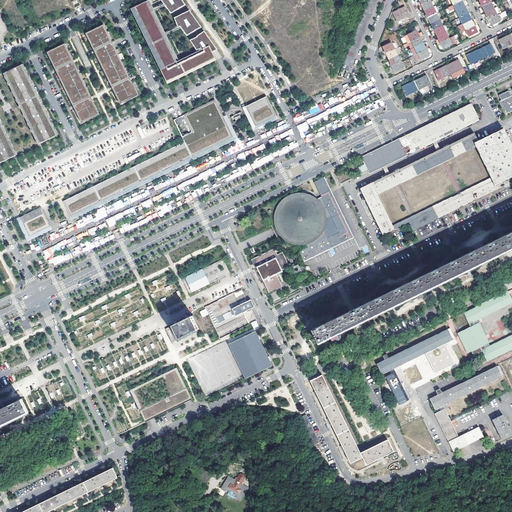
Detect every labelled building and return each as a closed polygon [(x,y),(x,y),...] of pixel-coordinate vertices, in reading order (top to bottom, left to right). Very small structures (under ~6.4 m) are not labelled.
[(53,0),(46,0),(45,1),(50,11),(57,8),(53,0)] [(149,0),(147,1),(177,62),(179,61),(166,35),(155,11),(154,9),(149,0)] [(167,3),(154,9),(155,11),(165,6),(169,4),(168,0),(166,1),(167,3)] [(161,0),(163,3),(166,1),(168,0),(169,4),(165,6),(167,9),(170,8),(172,13),(179,8),(186,5),(182,0),(161,0)] [(317,0),(306,0),(309,4),(311,9),(320,5),(317,0)] [(147,1),(135,7),(164,68),(160,70),(167,82),(215,58),(212,52),(217,50),(204,31),(197,36),(197,37),(192,39),(194,44),(193,45),(194,47),(197,46),(200,45),(202,49),(206,47),(207,50),(167,70),(165,67),(177,62),(147,1)] [(422,7),(424,12),(433,7),(430,1),(420,6),(421,8),(422,7)] [(455,9),(456,12),(465,8),(463,5),(462,1),(453,6),(455,9)] [(301,2),(294,6),(299,16),(304,13),(306,12),(303,7),(301,2)] [(41,3),(34,6),(39,16),(46,13),(41,3)] [(484,10),(485,13),(494,9),(491,3),(482,7),(484,10)] [(309,4),(303,7),(306,12),(304,13),(304,15),(312,11),(311,9),(309,4)] [(164,68),(135,7),(131,9),(160,70),(164,68)] [(290,7),(281,12),(283,16),(286,21),(295,17),(290,7)] [(409,16),(404,7),(392,13),(397,22),(398,21),(399,24),(409,20),(407,17),(409,16)] [(433,7),(424,12),(426,15),(425,16),(426,19),(436,14),(433,7)] [(494,9),(485,13),(487,16),(488,19),(497,15),(501,13),(498,7),(494,9)] [(31,8),(23,11),(29,22),(36,18),(31,8)] [(456,12),(459,18),(468,14),(466,11),(465,8),(456,12)] [(196,31),(201,27),(189,10),(176,17),(178,22),(176,23),(177,26),(182,24),(184,23),(185,26),(181,28),(183,31),(185,30),(188,35),(196,31)] [(20,13),(13,17),(18,27),(25,23),(20,13)] [(276,14),(269,18),(274,28),(279,25),(281,24),(278,19),(276,14)] [(429,21),(431,25),(439,20),(436,14),(426,19),(427,22),(429,21)] [(459,18),(462,24),(471,20),(470,18),(468,14),(459,18)] [(490,22),(491,25),(500,21),(497,15),(488,19),(490,22)] [(283,16),(278,19),(281,24),(279,25),(279,27),(287,23),(286,21),(283,16)] [(8,19),(1,22),(6,32),(13,29),(8,19)] [(431,28),(432,32),(442,27),(439,20),(431,25),(432,28),(431,28)] [(462,24),(465,31),(474,26),(473,24),(471,20),(462,24)] [(182,25),(166,33),(166,35),(181,28),(185,26),(184,23),(182,24),(182,25)] [(104,25),(85,33),(94,51),(96,50),(109,43),(112,42),(104,25)] [(474,26),(465,31),(468,37),(477,33),(476,30),(474,26)] [(435,33),(437,37),(445,33),(442,27),(432,32),(433,33),(435,33)] [(329,29),(316,35),(322,48),(335,43),(329,29)] [(416,31),(408,35),(409,37),(411,42),(422,37),(421,35),(419,36),(416,31)] [(437,41),(438,44),(448,39),(445,33),(437,37),(438,40),(437,41)] [(511,44),(511,36),(511,34),(503,38),(498,40),(503,49),(511,44)] [(414,48),(423,44),(421,41),(423,40),(422,37),(411,42),(414,48)] [(448,39),(438,44),(439,46),(441,45),(443,49),(455,43),(452,37),(448,39)] [(65,43),(47,52),(55,70),(57,68),(70,62),(73,61),(65,43)] [(109,43),(96,50),(97,52),(110,46),(109,43)] [(391,43),(383,48),(386,55),(395,50),(391,43)] [(417,54),(428,49),(427,47),(425,48),(423,44),(414,48),(417,54)] [(485,47),(479,50),(483,58),(495,53),(490,44),(485,47)] [(97,52),(95,53),(100,64),(102,63),(109,76),(107,77),(112,87),(114,86),(126,80),(130,78),(125,68),(123,69),(116,56),(118,55),(113,45),(110,46),(97,52)] [(202,49),(200,50),(179,61),(177,62),(165,67),(167,70),(207,50),(206,47),(202,49)] [(330,89),(310,47),(293,55),(313,97),(330,89)] [(429,51),(428,49),(417,54),(420,60),(429,56),(427,52),(429,51)] [(389,61),(398,56),(395,50),(386,55),(389,61)] [(470,65),(483,58),(479,50),(473,53),(466,56),(470,65)] [(118,55),(116,56),(123,69),(125,68),(118,55)] [(389,61),(392,67),(401,63),(398,56),(389,61)] [(215,58),(167,82),(167,84),(216,60),(215,58)] [(453,62),(446,66),(450,74),(453,79),(465,73),(458,60),(453,62)] [(70,62),(57,68),(59,71),(71,65),(70,62)] [(59,71),(57,72),(62,82),(64,81),(70,94),(68,95),(73,106),(75,105),(88,98),(91,97),(86,87),(83,88),(77,75),(80,73),(75,63),(71,65),(59,71)] [(102,63),(100,64),(107,77),(109,76),(102,63)] [(404,69),(401,63),(392,67),(395,73),(404,69)] [(23,64),(21,65),(56,135),(58,135),(23,64)] [(21,65),(8,71),(43,142),(56,135),(21,65)] [(438,80),(450,74),(446,66),(439,69),(434,72),(438,80)] [(43,142),(8,71),(4,73),(38,144),(43,142)] [(80,73),(77,75),(83,88),(86,87),(80,73)] [(421,78),(414,81),(418,90),(428,86),(428,85),(429,89),(432,87),(426,75),(421,78)] [(246,107),(266,97),(263,89),(261,90),(258,84),(259,83),(256,77),(236,87),(240,95),(241,95),(243,99),(242,99),(246,107)] [(126,80),(114,86),(115,89),(128,82),(126,80)] [(64,81),(62,82),(68,95),(70,94),(64,81)] [(115,89),(113,90),(119,101),(131,95),(132,98),(138,95),(131,81),(128,82),(115,89)] [(406,96),(418,90),(414,81),(408,84),(402,87),(406,96)] [(506,114),(511,111),(511,91),(511,92),(510,92),(509,91),(500,95),(502,100),(500,101),(506,114)] [(131,95),(119,101),(120,104),(132,98),(131,95)] [(266,97),(246,107),(255,126),(260,124),(269,119),(276,116),(266,97)] [(88,98),(75,105),(76,108),(89,101),(88,98)] [(184,142),(63,201),(70,216),(77,213),(96,204),(107,198),(115,194),(127,188),(155,174),(167,169),(179,163),(188,158),(215,146),(233,137),(223,118),(215,100),(184,115),(192,132),(182,137),(184,142)] [(76,108),(74,108),(80,120),(92,114),(93,117),(100,114),(92,100),(89,101),(76,108)] [(471,104),(362,157),(369,171),(478,119),(471,104)] [(255,126),(246,107),(242,108),(254,131),(277,119),(276,116),(269,119),(260,124),(255,126)] [(308,119),(309,122),(327,115),(326,112),(308,119)] [(92,114),(80,120),(81,123),(93,117),(92,114)] [(184,115),(174,120),(182,137),(192,132),(184,115)] [(227,116),(223,118),(233,137),(215,146),(188,158),(179,163),(167,169),(155,174),(127,188),(115,194),(107,198),(96,204),(77,213),(70,216),(72,219),(238,138),(227,116)] [(0,119),(0,130),(13,157),(17,155),(0,119)] [(306,121),(297,126),(300,133),(310,128),(306,121)] [(141,152),(144,158),(171,145),(167,139),(165,140),(163,135),(164,135),(158,125),(135,136),(139,147),(140,146),(142,152),(141,152)] [(504,128),(479,141),(481,145),(506,133),(504,128)] [(0,130),(0,162),(13,157),(0,130)] [(409,222),(413,230),(500,187),(498,183),(507,179),(511,176),(511,145),(506,133),(481,145),(479,141),(470,145),(467,139),(375,184),(378,190),(373,193),(370,186),(369,184),(360,189),(382,235),(404,224),(402,221),(407,219),(409,222)] [(476,135),(467,139),(470,145),(479,141),(476,135)] [(101,171),(104,178),(131,165),(127,159),(126,160),(123,155),(124,154),(118,144),(95,156),(99,166),(100,166),(102,171),(101,171)] [(274,158),(272,153),(251,165),(253,169),(274,158)] [(59,192),(62,198),(89,186),(85,179),(83,180),(81,175),(82,175),(76,165),(53,176),(57,187),(58,186),(60,192),(59,192)] [(152,191),(198,173),(194,165),(186,168),(188,172),(122,199),(123,200),(105,207),(107,213),(143,198),(143,197),(152,193),(152,191)] [(286,257),(300,285),(315,278),(306,259),(351,237),(324,182),(326,181),(324,177),(314,182),(322,197),(316,200),(314,199),(312,197),(310,196),(308,195),(305,195),(303,195),(300,194),(298,195),(295,195),(293,196),(291,197),(289,198),(287,199),(285,200),(284,200),(283,202),(281,204),(280,206),(279,208),(278,209),(277,210),(276,209),(276,207),(275,207),(274,206),(273,205),(272,205),(270,205),(269,205),(268,205),(267,206),(266,206),(265,207),(265,209),(264,210),(264,211),(264,212),(264,213),(265,215),(266,216),(267,216),(268,217),(269,217),(270,217),(271,226),(275,224),(281,235),(284,238),(287,240),(290,242),(294,243),(296,244),(299,244),(301,244),(303,244),(306,243),(308,247),(286,257)] [(498,183),(500,187),(509,183),(507,179),(498,183)] [(375,184),(370,186),(373,193),(378,190),(375,184)] [(17,212),(20,217),(41,207),(42,206),(39,200),(38,201),(35,196),(37,195),(32,186),(10,197),(14,206),(15,206),(18,211),(17,212)] [(152,197),(154,201),(177,190),(175,186),(152,197)] [(141,202),(143,208),(153,205),(151,199),(141,202)] [(41,207),(20,217),(29,236),(40,231),(50,226),(41,207)] [(29,236),(20,217),(16,219),(27,241),(52,229),(50,226),(40,231),(29,236)] [(402,221),(404,224),(408,233),(413,230),(409,222),(407,219),(402,221)] [(275,224),(271,226),(276,238),(281,235),(275,224)] [(60,236),(57,231),(49,236),(52,240),(60,236)] [(509,251),(511,249),(511,232),(502,237),(486,245),(480,248),(462,257),(448,263),(442,266),(425,275),(424,275),(430,289),(509,251)] [(256,267),(269,293),(282,286),(276,275),(282,272),(281,270),(288,267),(278,247),(253,259),(256,267)] [(202,269),(185,277),(192,291),(209,283),(202,269)] [(411,281),(405,285),(412,298),(430,289),(424,275),(411,281)] [(463,313),(468,323),(470,327),(458,332),(468,353),(472,351),(474,355),(482,352),(487,361),(511,348),(511,335),(490,346),(477,319),(511,302),(511,301),(507,291),(463,313)] [(373,300),(368,303),(374,317),(393,308),(386,294),(373,300)] [(231,309),(235,316),(251,308),(254,307),(250,299),(247,301),(231,309)] [(311,330),(317,344),(358,324),(374,317),(368,303),(352,311),(336,318),(330,321),(311,330)] [(190,316),(171,326),(178,339),(196,330),(199,328),(193,316),(190,317),(190,316)] [(398,405),(408,400),(393,369),(425,353),(445,343),(453,339),(448,329),(388,358),(384,360),(376,364),(381,375),(389,371),(391,374),(385,377),(398,405)] [(255,332),(229,344),(245,378),(272,366),(269,359),(255,332)] [(425,353),(435,373),(455,364),(445,343),(425,353)] [(434,413),(452,452),(483,437),(478,427),(458,437),(443,406),(502,377),(497,366),(441,393),(439,389),(435,391),(437,395),(429,399),(435,410),(439,408),(440,411),(434,413)] [(142,416),(145,422),(192,399),(176,368),(129,391),(142,416)] [(322,375),(310,381),(315,392),(331,424),(343,447),(350,462),(361,456),(365,464),(381,456),(393,451),(388,439),(360,453),(322,375)] [(0,426),(28,412),(22,399),(15,402),(0,409),(0,426)] [(306,414),(298,418),(311,446),(320,442),(306,414)] [(511,434),(502,415),(491,420),(501,439),(511,434)] [(47,511),(117,478),(112,468),(102,473),(101,471),(96,472),(96,473),(97,474),(96,475),(96,476),(77,485),(75,483),(70,484),(70,486),(71,487),(70,487),(71,488),(51,498),(50,496),(45,497),(45,498),(46,499),(45,500),(45,501),(26,510),(25,508),(20,509),(20,510),(21,511),(20,511),(47,511)] [(236,477),(234,480),(244,485),(245,483),(243,482),(247,476),(247,474),(246,472),(244,472),(242,472),(241,473),(237,478),(236,477)] [(229,476),(221,489),(226,492),(227,491),(237,497),(236,498),(241,501),(249,489),(244,485),(234,480),(229,476)] [(227,495),(233,499),(236,498),(237,497),(227,491),(226,492),(226,493),(227,495)]
